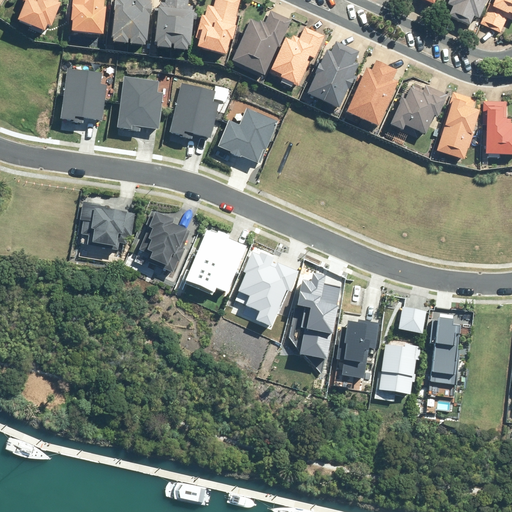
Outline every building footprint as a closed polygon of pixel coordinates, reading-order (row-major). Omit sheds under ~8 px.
[(22,0),(22,2),(25,3),(17,23),(43,34),(46,28),(50,30),(60,6),(57,5),(59,0),(22,0)] [(72,0),(70,24),(71,24),(70,34),(102,38),(105,10),(103,10),(104,0),(72,0)] [(145,0),(144,0),(115,0),(116,2),(114,2),(113,14),(114,14),(111,40),(113,40),(112,44),(127,46),(128,42),(130,42),(130,47),(144,48),(145,44),(146,44),(149,18),(151,18),(152,6),(151,6),(151,3),(149,3),(150,1),(145,0)] [(188,7),(188,0),(165,0),(165,4),(161,4),(160,9),(158,9),(158,10),(155,10),(154,18),(157,18),(154,45),(157,45),(156,50),(170,52),(171,47),(173,47),(173,52),(187,54),(188,49),(190,50),(193,22),(197,22),(197,14),(194,14),(194,13),(192,13),(193,8),(188,7)] [(236,18),(240,0),(239,0),(215,0),(214,8),(208,6),(205,17),(202,16),(195,40),(199,41),(197,50),(226,58),(230,43),(233,44),(237,29),(235,28),(238,18),(236,18)] [(451,0),(448,6),(453,9),(449,18),(470,28),(475,18),(480,21),(489,0),(451,0)] [(490,4),(481,25),(501,34),(507,19),(511,21),(511,0),(496,0),(494,6),(490,4)] [(251,20),(232,63),(265,78),(278,48),(279,48),(292,21),(271,12),(266,24),(261,21),(259,24),(251,20)] [(271,73),(282,78),(280,80),(298,88),(310,63),(308,62),(310,57),(315,59),(325,37),(305,28),(300,39),(293,36),(291,42),(286,40),(271,73)] [(360,54),(336,43),(332,54),(328,52),(323,62),(319,60),(315,68),(318,69),(315,76),(316,77),(307,96),(339,111),(348,91),(350,92),(353,85),(354,85),(357,78),(356,78),(358,71),(357,71),(359,66),(356,65),(358,61),(357,60),(360,54)] [(397,72),(376,63),(372,72),(367,70),(347,115),(379,129),(399,84),(393,82),(397,72)] [(68,70),(62,120),(81,122),(82,118),(101,121),(105,86),(99,85),(101,74),(68,70)] [(125,78),(118,129),(139,131),(139,126),(157,129),(162,94),(155,93),(157,83),(125,78)] [(181,85),(170,133),(191,137),(192,134),(210,138),(217,105),(211,104),(214,92),(181,85)] [(401,104),(391,127),(403,133),(405,128),(426,137),(434,118),(439,119),(448,96),(425,86),(424,91),(413,86),(408,96),(403,94),(399,103),(401,104)] [(450,111),(437,153),(465,162),(480,112),(473,110),(477,100),(454,93),(448,110),(450,111)] [(484,130),(487,130),(486,156),(511,157),(511,125),(511,126),(511,120),(507,120),(507,103),(484,102),(484,130)] [(219,150),(261,169),(282,123),(248,107),(238,128),(231,125),(219,150)] [(126,255),(132,214),(87,207),(81,249),(126,255)] [(137,256),(169,270),(187,231),(155,216),(137,256)] [(206,228),(183,281),(214,294),(216,288),(227,293),(247,245),(206,228)] [(259,254),(251,251),(243,271),(247,272),(239,292),(248,295),(245,305),(259,311),(256,320),(271,327),(287,289),(291,291),(299,272),(277,263),(280,258),(260,250),(259,254)] [(312,281),(304,280),(298,306),(296,306),(290,337),(321,373),(338,289),(322,286),(324,276),(313,274),(312,281)] [(404,307),(399,329),(424,334),(428,313),(404,307)] [(435,316),(427,381),(455,384),(463,320),(435,316)] [(377,323),(342,317),(330,386),(366,392),(377,323)] [(418,351),(386,346),(377,399),(410,404),(418,351)]
